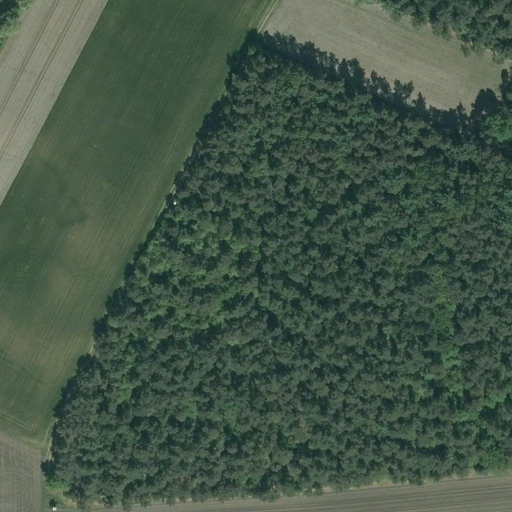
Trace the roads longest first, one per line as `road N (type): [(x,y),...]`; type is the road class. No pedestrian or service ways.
road 1 (track): [(254,495),(76,508),(55,497),(45,475),(66,401),(277,0)]
road 2 (track): [(511,470),(361,481)]
